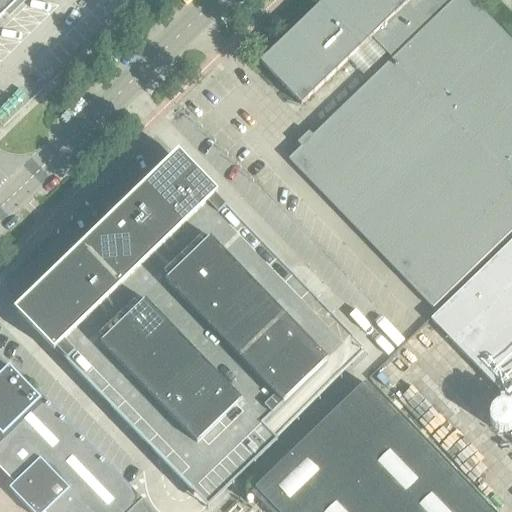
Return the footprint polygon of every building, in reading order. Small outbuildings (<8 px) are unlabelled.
[(0,0),(0,19),(19,0),(0,0)] [(511,232),(511,43),(470,0),(325,0),(260,63),(301,106),(371,38),(387,54),(393,60),(312,137),(308,133),(297,144),(301,148),(289,160),(433,309),(511,232)] [(109,407),(111,409),(111,410),(146,446),(146,445),(148,447),(148,448),(151,451),(153,453),(188,490),(188,489),(190,491),(190,492),(192,494),(353,339),(350,337),(348,335),(313,298),(313,299),(311,297),(311,296),(308,293),(308,294),(306,291),(271,255),(269,253),(266,249),(265,250),(263,248),(264,247),(229,211),(228,212),(227,209),(218,200),(200,182),(201,182),(194,175),(194,176),(182,163),(166,179),(166,178),(160,184),(161,185),(124,220),(124,219),(117,225),(118,226),(110,233),(110,232),(108,234),(109,235),(104,239),(103,238),(94,247),(95,248),(87,255),(86,255),(80,261),(81,261),(45,296),(44,296),(38,301),(39,302),(23,317),(34,330),(67,364),(67,363),(69,365),(68,366),(103,402),(104,402),(106,404),(105,404),(109,408),(109,407)] [(511,241),(430,320),(511,404),(511,431),(508,435),(511,439),(511,241)] [(0,480),(16,498),(30,511),(153,511),(41,396),(39,398),(9,367),(0,374),(0,480)] [(487,511),(364,384),(255,489),(276,511),(487,511)]
